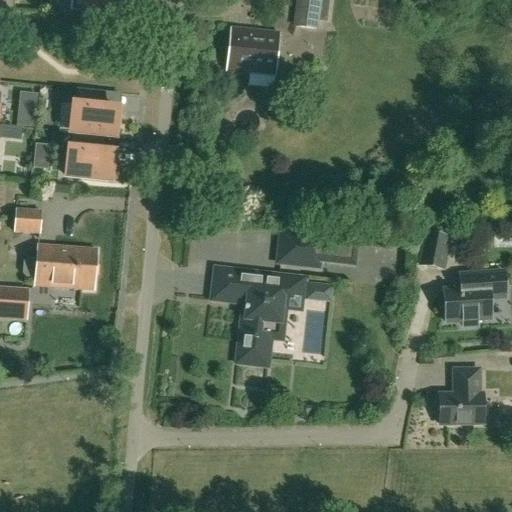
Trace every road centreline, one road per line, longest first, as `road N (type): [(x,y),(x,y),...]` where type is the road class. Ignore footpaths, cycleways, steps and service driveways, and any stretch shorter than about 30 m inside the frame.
road 1 (residential): [(133,442),(170,0)]
road 2 (residential): [(133,442),(363,438),(386,426),(397,409),(423,284)]
